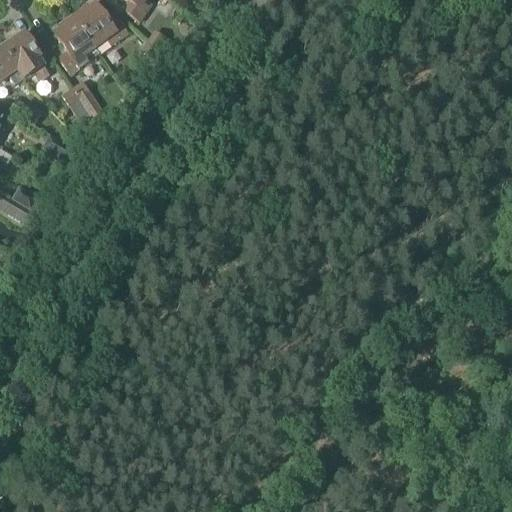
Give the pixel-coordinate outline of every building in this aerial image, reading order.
[(121,0),(127,4),(121,13),(138,25),(150,8),(143,3),(145,0),(121,0)] [(84,12),(70,21),(97,59),(98,59),(97,58),(126,37),(114,20),(105,27),(92,9),(85,14),(84,12)] [(59,33),(53,37),(65,54),(55,61),(69,80),(97,59),(70,21),(57,30),(59,33)] [(147,45),(158,52),(165,42),(153,35),(147,45)] [(23,37),(2,51),(23,83),(32,77),(38,86),(48,79),(38,64),(40,62),(23,37)] [(158,52),(147,45),(139,57),(151,64),(158,52)] [(2,51),(0,52),(0,83),(7,78),(14,89),(23,83),(2,51)] [(90,98),(81,85),(71,92),(82,109),(82,108),(91,103),(88,99),(90,98)] [(82,109),(71,92),(61,99),(79,127),(90,120),(82,108),(82,109)] [(9,116),(34,130),(41,117),(16,103),(9,116)] [(87,162),(49,140),(41,153),(79,175),(87,162)] [(0,165),(7,169),(12,161),(0,153),(0,165)] [(38,202),(18,190),(10,204),(30,216),(38,202)] [(0,199),(0,214),(32,234),(39,223),(0,199)]
